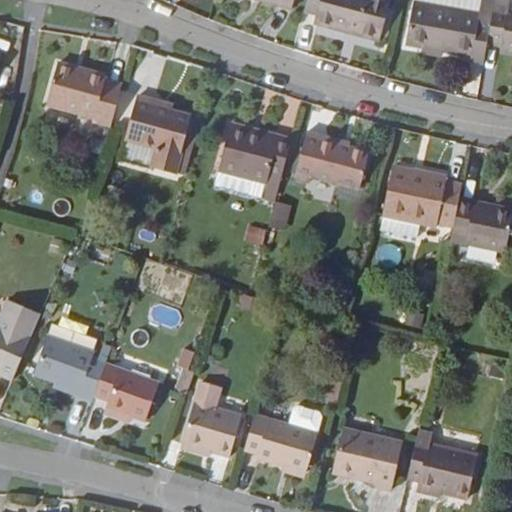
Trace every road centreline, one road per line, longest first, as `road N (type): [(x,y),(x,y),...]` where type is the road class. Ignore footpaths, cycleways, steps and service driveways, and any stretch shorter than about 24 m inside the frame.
road 1 (residential): [(511,130),(338,88),(75,0)]
road 2 (residential): [(218,511),(0,453)]
